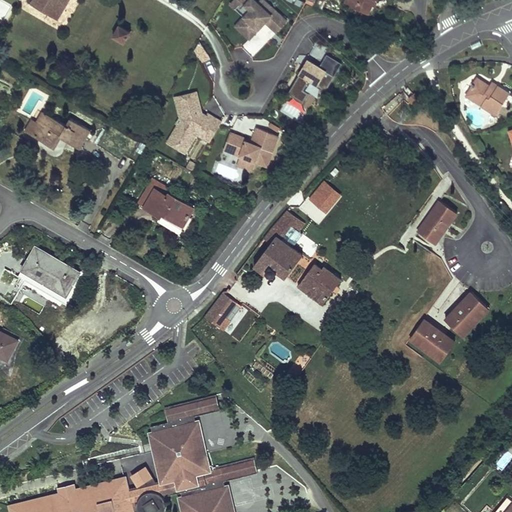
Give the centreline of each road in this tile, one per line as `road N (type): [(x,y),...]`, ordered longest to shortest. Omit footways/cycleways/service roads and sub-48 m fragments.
road 1 (residential): [(174,306),(206,286),(285,187),(390,79)]
road 2 (residential): [(0,445),(166,328),(174,306)]
road 3 (residential): [(174,306),(0,433)]
road 4 (residential): [(174,306),(145,276),(22,205)]
road 5 (residential): [(390,79),(329,23),(304,26),(282,60)]
road 6 (residential): [(282,60),(223,81),(234,105),(253,104),(261,94)]
